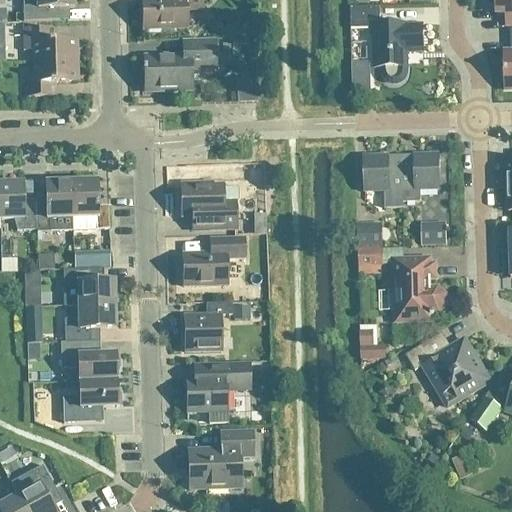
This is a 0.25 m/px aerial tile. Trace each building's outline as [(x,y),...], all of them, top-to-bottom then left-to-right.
[(73,9),(72,0),(21,0),(22,22),(48,21),(48,9),(73,9)] [(201,10),(200,0),(158,0),(158,1),(142,1),(142,30),(186,29),(186,11),(201,10)] [(511,0),(495,0),(496,15),(505,14),(506,26),(511,26),(511,0)] [(368,29),(368,21),(379,21),(379,7),(350,8),(350,29),(368,29)] [(405,53),(422,52),(422,26),(404,26),(404,24),(372,25),(374,69),(382,69),(382,74),(384,78),(387,82),(392,84),(396,84),(401,82),(405,78),(406,73),(406,68),(405,53)] [(32,63),(77,62),(76,41),(48,42),(47,29),(22,29),(22,52),(32,51),(32,63)] [(215,69),(214,42),(182,43),(182,57),(143,58),(144,93),(191,92),(190,70),(215,69)] [(511,51),(503,52),(504,90),(511,90),(511,51)] [(77,62),(32,63),(32,75),(23,76),(24,98),(49,97),(49,84),(77,83),(77,62)] [(413,158),(400,158),(402,203),(419,203),(419,191),(438,190),(437,155),(413,156),(413,158)] [(402,203),(400,158),(387,158),(387,157),(363,157),(364,193),(383,192),(384,209),(402,209),(402,203)] [(96,182),(70,183),(72,232),(108,231),(107,207),(97,207),(96,182)] [(45,208),(35,209),(36,231),(36,233),(72,232),(70,183),(44,184),(45,208)] [(22,184),(0,184),(0,220),(13,220),(16,230),(16,232),(36,231),(35,209),(35,205),(23,205),(22,184)] [(222,187),(180,188),(180,218),(190,217),(190,231),(211,230),(236,230),(235,203),(238,200),(237,189),(235,187),(222,187)] [(421,246),(445,245),(445,225),(420,226),(421,246)] [(381,248),(381,226),(357,227),(357,249),(381,248)] [(243,240),(209,240),(210,254),(182,255),(182,287),(226,286),(226,259),(244,259),(243,240)] [(34,250),(35,266),(49,265),(49,249),(34,250)] [(381,274),(380,266),(380,250),(357,251),(358,275),(381,274)] [(0,253),(0,268),(13,268),(12,253),(0,253)] [(429,260),(393,261),(395,323),(430,322),(430,316),(433,316),(433,313),(437,313),(444,305),(444,295),(437,289),(429,289),(429,277),(433,274),(433,269),(429,267),(429,260)] [(23,299),(33,299),(32,267),(21,267),(23,299)] [(74,270),(62,271),(63,293),(63,307),(77,306),(113,306),(113,281),(88,282),(88,270),(74,270)] [(231,316),(231,304),(205,304),(205,316),(183,317),(184,353),(220,352),(219,317),(231,316)] [(113,306),(77,306),(78,320),(63,320),(64,343),(89,342),(89,330),(114,329),(113,306)] [(359,327),(359,332),(358,332),(360,361),(385,359),(385,346),(377,347),(376,326),(359,327)] [(441,334),(404,356),(414,372),(421,367),(447,409),(483,387),(475,375),(482,371),(464,340),(450,348),(441,334)] [(89,342),(64,343),(60,343),(61,370),(77,369),(78,383),(116,381),(115,369),(118,369),(118,355),(91,356),(90,342),(89,342)] [(192,382),(185,382),(186,420),(187,420),(187,413),(208,412),(208,425),(226,425),(226,412),(225,391),(249,390),(249,366),(213,367),(192,368),(192,382)] [(78,397),(62,397),(63,424),(94,423),(93,408),(120,407),(119,393),(116,393),(116,381),(78,383),(78,397)] [(485,398),(469,421),(485,432),(501,410),(485,398)] [(128,414),(105,415),(106,433),(129,432),(128,414)] [(220,450),(187,451),(188,491),(240,489),(239,458),(252,458),(251,433),(219,434),(220,450)] [(22,477),(10,483),(17,496),(25,511),(53,511),(43,494),(54,488),(42,466),(22,477)] [(25,511),(17,496),(5,503),(0,493),(0,511),(25,511)]
